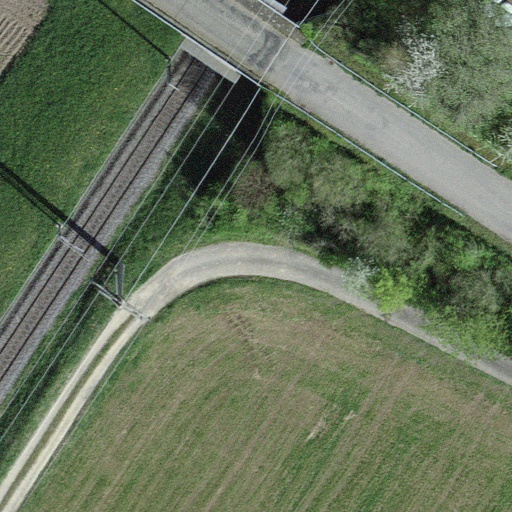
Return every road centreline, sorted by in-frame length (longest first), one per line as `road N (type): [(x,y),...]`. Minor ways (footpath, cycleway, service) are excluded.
road 1 (track): [(511,372),(326,276),(255,259),(218,261),(180,273),(136,311),(0,505)]
road 2 (track): [(511,213),(192,0)]
